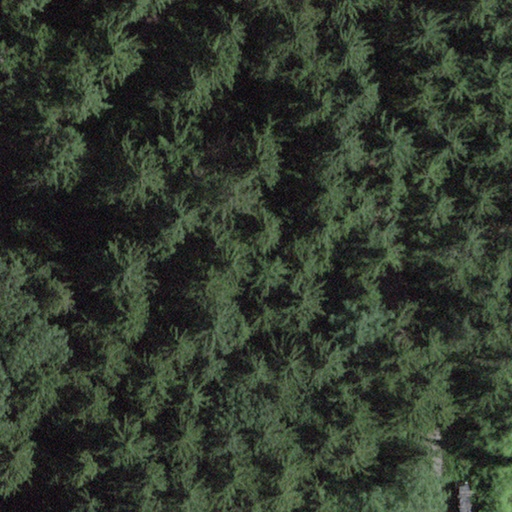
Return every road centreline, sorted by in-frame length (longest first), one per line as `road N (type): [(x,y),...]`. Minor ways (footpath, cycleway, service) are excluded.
road 1 (track): [(430,511),(446,451),(427,296),(361,39),(341,0)]
road 2 (track): [(0,165),(58,130),(175,0)]
